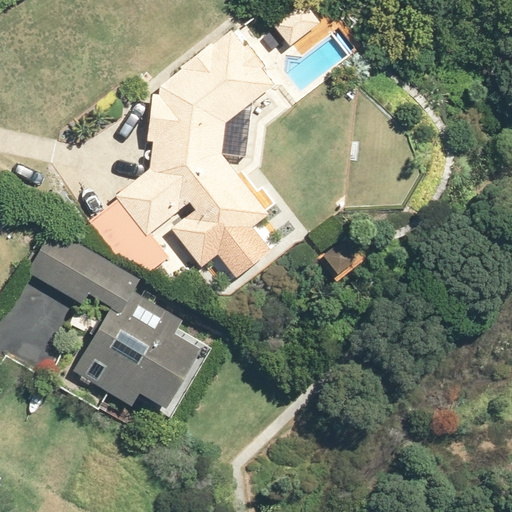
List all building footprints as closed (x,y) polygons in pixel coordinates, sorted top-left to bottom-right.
[(300,0),(299,0),(269,25),(286,46),(317,21),(300,0)] [(241,46),(228,29),(209,43),(208,41),(176,66),(178,69),(157,86),(156,95),(149,94),(143,140),(149,141),(146,168),(111,195),(144,236),(186,201),(192,211),(169,229),(198,267),(215,255),(231,277),(266,251),(249,228),(265,214),(218,153),(222,122),(272,83),(258,67),(261,64),(245,43),(241,46)] [(118,288),(129,294),(138,279),(52,228),(25,271),(78,303),(84,294),(106,307),(118,288)] [(139,236),(123,248),(133,260),(148,248),(139,236)] [(320,255),(334,274),(352,260),(339,242),(320,255)] [(176,320),(129,294),(118,288),(106,307),(69,371),(125,406),(134,394),(157,409),(196,348),(168,332),(176,320)]
